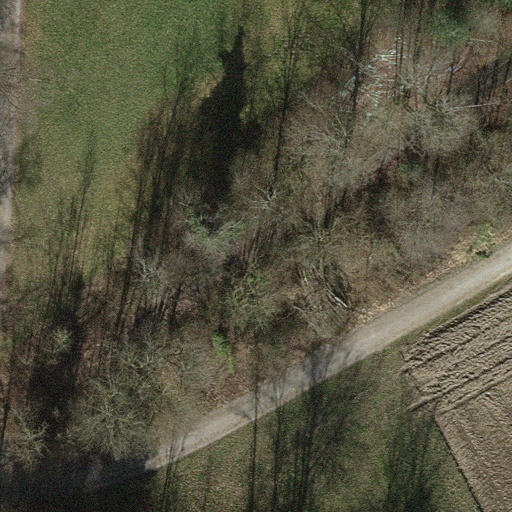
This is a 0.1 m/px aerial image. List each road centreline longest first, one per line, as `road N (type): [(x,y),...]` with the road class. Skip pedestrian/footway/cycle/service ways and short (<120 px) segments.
road 1 (track): [(0,503),(225,418),(511,259)]
road 2 (track): [(13,0),(0,229)]
